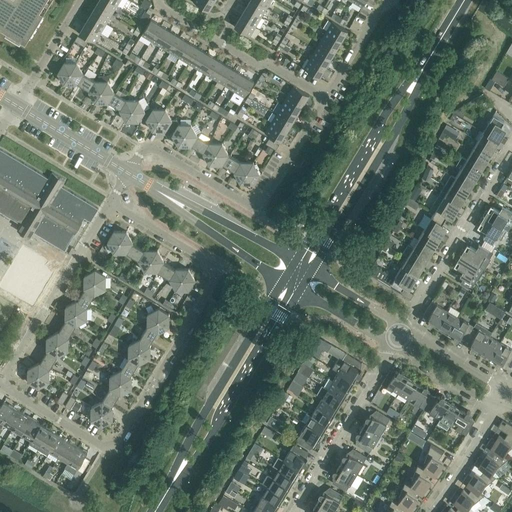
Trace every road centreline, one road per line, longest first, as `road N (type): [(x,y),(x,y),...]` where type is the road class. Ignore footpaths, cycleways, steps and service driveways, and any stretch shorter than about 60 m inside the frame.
road 1 (residential): [(110,203),(215,271),(152,386),(117,443),(100,448),(0,384)]
road 2 (residential): [(127,173),(151,147),(253,204),(325,100)]
road 3 (secondary): [(284,281),(206,407),(155,511)]
road 4 (secondary): [(157,511),(297,289)]
road 5 (secondary): [(310,269),(400,126),(426,61)]
road 6 (secondary): [(426,61),(297,261)]
road 7 (residential): [(0,382),(110,203)]
road 8 (residential): [(404,327),(511,152)]
road 9 (residential): [(325,100),(157,0)]
road 10 (residential): [(292,511),(394,346)]
road 11 (tertiary): [(297,261),(141,181)]
road 12 (tertiary): [(141,181),(284,281)]
road 13 (tertiary): [(127,173),(16,107)]
road 14 (residential): [(16,107),(83,0)]
road 15 (residential): [(394,346),(499,409)]
road 16 (residential): [(508,391),(404,327)]
road 17 (residential): [(432,511),(499,409)]
